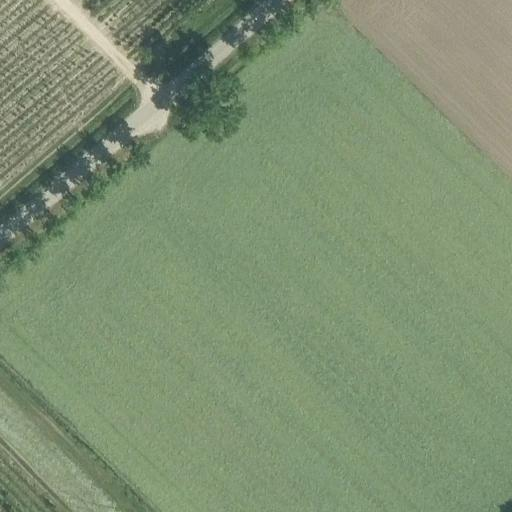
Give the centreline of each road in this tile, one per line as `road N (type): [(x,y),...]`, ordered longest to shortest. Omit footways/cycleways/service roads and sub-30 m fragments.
road 1 (unclassified): [(0,239),(280,0)]
road 2 (track): [(63,0),(161,101)]
